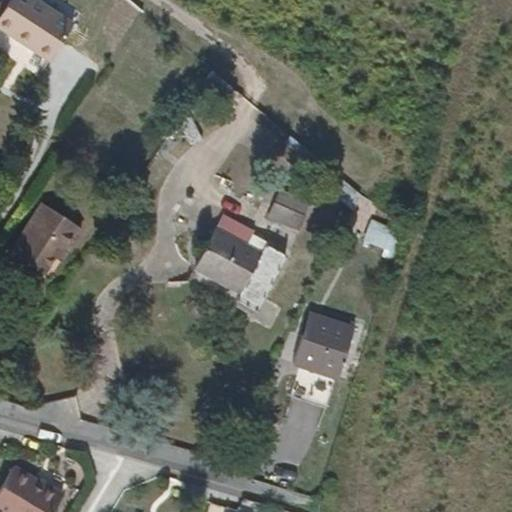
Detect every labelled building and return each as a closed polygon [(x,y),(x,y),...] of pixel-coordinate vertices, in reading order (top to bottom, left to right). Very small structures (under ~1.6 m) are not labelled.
[(0,47),(41,74),(75,22),(40,0),(11,0),(0,17),(0,47)] [(350,207),(361,195),(339,175),(328,187),(350,207)] [(286,208),(310,221),(318,206),(294,193),(286,208)] [(66,257),(86,226),(45,200),(14,249),(49,270),(60,254),(66,257)] [(249,289),(273,240),(231,218),(206,267),(249,289)] [(382,262),(388,242),(371,237),(364,256),(382,262)] [(397,245),(388,242),(382,262),(390,265),(397,245)] [(309,354),(316,333),(311,331),(303,353),(309,354)] [(352,345),(316,333),(309,354),(303,353),(293,380),(300,384),(290,413),(322,423),(338,380),(341,380),(352,345)] [(55,511),(63,499),(37,484),(12,471),(0,491),(0,511),(55,511)] [(40,479),(37,484),(63,499),(66,494),(40,479)]
